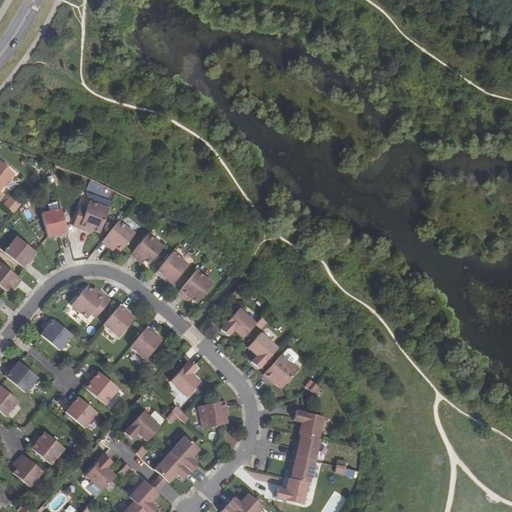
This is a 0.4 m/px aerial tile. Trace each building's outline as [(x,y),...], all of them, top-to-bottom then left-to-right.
[(0,199),(3,195),(0,192),(0,189),(13,174),(0,163),(0,199)] [(13,214),(22,204),(11,195),(2,204),(13,214)] [(99,233),(108,210),(89,202),(87,208),(80,206),(72,226),(86,232),(87,229),(92,231),(99,233)] [(0,213),(6,218),(10,213),(5,208),(0,213)] [(41,214),(47,238),(53,236),(54,236),(59,235),(59,237),(67,235),(61,209),(41,214)] [(119,252),(134,234),(118,222),(101,242),(108,247),(110,244),(115,248),(119,252)] [(149,265),(163,247),(147,235),(130,255),(137,260),(139,257),(144,261),(149,265)] [(17,237),(4,253),(25,270),(30,264),(28,262),(31,258),(35,253),(17,237)] [(188,265),(172,252),(155,273),(161,279),(163,277),(167,280),(172,284),(188,265)] [(0,286),(6,292),(10,287),(12,284),(16,287),(21,280),(0,262),(0,286)] [(211,284),(195,272),(178,293),(184,298),(186,296),(195,303),(211,284)] [(109,301),(98,292),(96,294),(92,290),(86,286),(70,306),(86,319),(90,314),(95,318),(109,301)] [(241,294),(236,290),(230,296),(235,300),(241,294)] [(120,304),(103,325),(118,338),(134,319),(129,315),(125,311),(126,309),(120,304)] [(220,330),(228,337),(233,331),(242,339),(252,327),(256,324),(255,324),(239,309),(220,330)] [(59,351),(72,336),(51,318),(46,325),(48,326),(44,330),(40,335),(59,351)] [(263,325),(258,321),(255,324),(256,324),(252,327),(257,332),(263,325)] [(147,327),(130,348),(145,360),(161,341),(156,337),(152,334),(153,332),(147,327)] [(258,369),(277,348),(260,333),(249,347),(247,348),(256,356),(251,362),(258,369)] [(297,354),(291,348),(287,348),(282,354),(292,363),(297,357),(297,354)] [(272,365),(264,375),(269,380),(271,379),(275,383),(281,388),(299,369),(292,363),(282,354),(272,365)] [(188,361),(170,382),(186,397),(198,384),(200,382),(191,374),(196,368),(188,361)] [(4,376),(24,393),(37,378),(18,362),(14,367),(10,371),(9,370),(4,376)] [(82,388),(104,406),(117,390),(97,374),(94,378),(89,383),(88,381),(87,381),(82,388)] [(316,385),(311,381),(305,387),(310,391),(316,385)] [(320,389),(316,385),(310,391),(315,396),(320,389)] [(0,414),(4,418),(17,403),(0,388),(0,414)] [(84,428),(96,413),(76,396),(70,402),(72,404),(65,413),(84,428)] [(198,407),(202,429),(228,424),(226,415),(224,409),(226,409),(225,401),(213,404),(198,407)] [(178,418),(182,413),(175,407),(171,412),(172,413),(177,417),(178,418)] [(302,423),(299,435),(301,435),(318,440),(323,417),(296,411),(293,421),(302,423)] [(124,433),(131,440),(137,434),(146,442),(159,427),(142,412),(124,433)] [(177,417),(172,413),(166,419),(171,423),(177,417)] [(184,423),(188,419),(182,413),(178,418),(184,423)] [(29,447),(51,466),(64,449),(44,433),(40,437),(36,442),(34,441),(29,447)] [(293,457),(314,462),(320,440),(318,440),(301,435),(299,444),(297,449),(295,449),(293,457)] [(189,472),(196,464),(190,459),(198,450),(184,436),(168,453),(189,472)] [(146,451),(141,447),(135,453),(140,458),(146,451)] [(189,472),(168,453),(153,470),(167,482),(168,483),(176,474),(182,480),(189,472)] [(12,473),(30,488),(42,472),(22,455),(17,462),(20,464),(16,469),(12,473)] [(103,456),(84,476),(101,491),(104,488),(113,478),(114,477),(105,469),(111,462),(103,456)] [(308,483),(309,484),(314,462),(293,457),(291,465),(294,465),(292,471),(290,479),(308,483)] [(345,469),(346,463),(337,461),(336,467),(345,469)] [(130,469),(125,465),(119,471),(124,475),(130,469)] [(343,475),(345,469),(336,467),(335,473),(343,475)] [(275,498),(302,505),(308,483),(290,479),(288,479),(286,490),(277,488),(275,498)] [(115,486),(110,481),(104,488),(109,492),(115,486)] [(150,503),(158,494),(143,481),(128,498),(133,502),(134,503),(144,511),(153,511),(156,509),(150,503)] [(333,491),(322,511),(338,511),(346,498),(333,491)] [(227,505),(233,511),(258,511),(262,507),(249,496),(248,494),(240,503),(233,498),(227,505)] [(144,511),(134,503),(133,502),(123,511),(144,511)]
